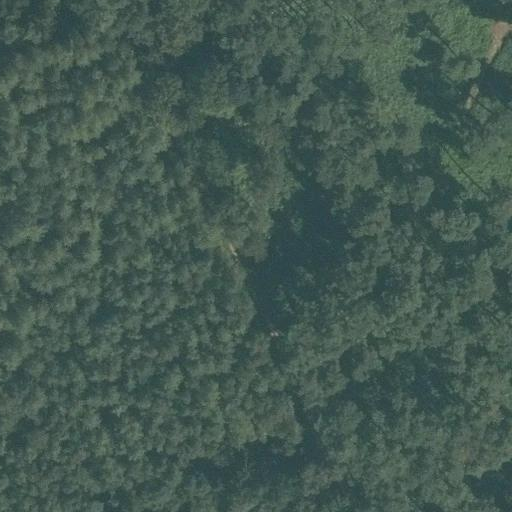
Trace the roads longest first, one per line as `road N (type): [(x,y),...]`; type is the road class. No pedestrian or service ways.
road 1 (track): [(350,511),(107,0)]
road 2 (track): [(511,145),(470,161),(456,147),(510,17)]
